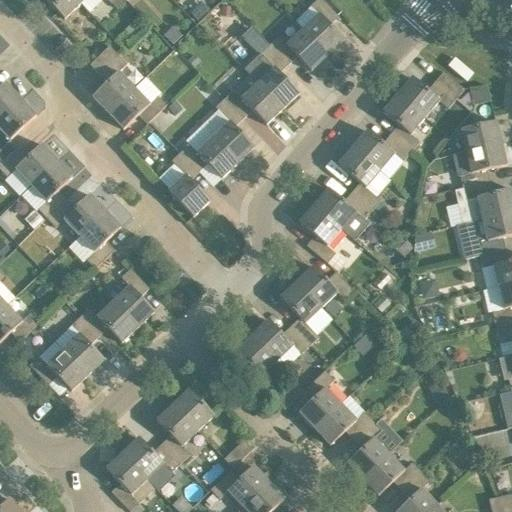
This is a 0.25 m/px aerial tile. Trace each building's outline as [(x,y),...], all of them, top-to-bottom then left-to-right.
[(42,0),(64,22),(80,6),(74,0),(42,0)] [(122,0),(117,0),(111,6),(116,12),(125,3),(122,0)] [(319,0),(310,9),(295,23),(303,32),(302,32),(327,59),(344,43),(330,28),(339,20),(320,0),(319,0)] [(229,8),(222,8),(221,18),(229,18),(229,8)] [(131,39),(139,33),(131,24),(124,31),(131,39)] [(172,28),(163,37),(172,47),(181,38),(172,28)] [(302,32),(286,48),(278,39),(269,48),(288,68),(297,59),(311,74),(327,59),(302,32)] [(288,68),(269,48),(260,57),(274,71),(258,86),(282,112),(299,97),(279,76),(288,68)] [(89,68),(98,77),(118,58),(109,49),(89,68)] [(193,56),(186,62),(192,69),(200,63),(193,56)] [(118,75),(126,67),(118,58),(98,77),(106,86),(92,100),(108,116),(133,91),(118,75)] [(467,84),(473,76),(455,61),(449,68),(467,84)] [(443,74),(435,84),(456,102),(464,92),(443,74)] [(250,78),(234,93),(224,102),(243,122),(252,113),(266,128),(282,112),(258,86),(250,78)] [(427,93),(412,80),(397,97),(425,120),(439,104),(448,111),(456,102),(435,84),(427,93)] [(476,103),(489,100),(486,84),(473,87),(476,103)] [(4,86),(0,89),(0,121),(20,102),(4,86)] [(133,91),(108,116),(123,132),(138,118),(146,127),(166,108),(157,99),(149,107),(133,91)] [(383,115),(398,128),(390,137),(411,155),(419,145),(410,137),(425,120),(397,97),(383,115)] [(0,121),(0,132),(10,143),(36,118),(20,102),(0,121)] [(183,111),(176,102),(167,109),(174,118),(183,111)] [(234,130),(243,122),(224,102),(215,111),(229,125),(213,140),(237,166),(254,150),(234,130)] [(466,154),(501,146),(496,124),(461,133),(466,154)] [(352,151),(380,174),(394,157),(403,164),(411,155),(390,137),(382,146),(367,133),(352,151)] [(199,175),(207,167),(221,182),(237,166),(213,140),(197,155),(189,147),(180,156),(199,175)] [(0,151),(0,169),(18,152),(10,144),(10,143),(0,151)] [(489,185),(487,173),(506,168),(501,146),(466,154),(453,157),(459,179),(460,179),(463,191),(489,185)] [(41,147),(27,161),(18,152),(0,169),(0,172),(7,180),(15,172),(31,188),(57,163),(41,147)] [(338,168),(359,186),(351,195),(372,213),(380,203),(365,191),(380,174),(352,151),(338,168)] [(190,183),(199,175),(180,156),(171,164),(185,178),(168,194),(193,220),(210,204),(190,183)] [(66,203),(58,194),(72,180),(57,163),(31,188),(46,204),(38,212),(46,221),(66,203)] [(511,191),(492,197),(489,185),(463,191),(471,225),(511,215),(511,191)] [(364,223),(372,213),(351,195),(343,205),(328,192),(313,209),(341,232),(355,215),(364,223)] [(89,198),(75,211),(66,203),(46,221),(55,230),(63,222),(79,238),(105,214),(89,198)] [(306,248),(327,266),(335,256),(326,249),(341,232),(313,209),(299,226),(314,239),(306,248)] [(105,214),(79,238),(94,255),(86,263),(94,272),(114,253),(106,244),(120,230),(105,214)] [(505,252),(503,240),(511,238),(511,215),(471,225),(479,259),(505,252)] [(434,250),(431,235),(415,237),(413,253),(434,250)] [(396,252),(404,259),(414,248),(406,241),(396,252)] [(0,260),(9,252),(1,243),(0,244),(0,260)] [(131,257),(121,247),(113,254),(123,265),(131,257)] [(511,263),(508,264),(505,252),(479,259),(482,271),(493,268),(498,290),(511,286),(511,263)] [(312,269),(296,285),(321,311),(337,295),(345,304),(354,295),(335,275),(326,284),(312,269)] [(122,271),(117,276),(120,280),(126,275),(122,271)] [(130,272),(121,280),(129,289),(113,304),(137,330),(154,315),(140,300),(149,292),(130,272)] [(280,300),(299,321),(290,329),(309,349),(318,340),(305,326),(321,311),(296,285),(280,300)] [(511,322),(511,286),(498,290),(503,311),(492,314),(495,326),(511,322)] [(98,340),(107,331),(121,346),(137,330),(113,304),(97,320),(89,311),(80,320),(98,340)] [(6,308),(0,313),(0,344),(10,335),(19,344),(39,325),(30,316),(21,324),(6,308)] [(103,363),(89,348),(98,340),(80,320),(70,329),(79,337),(62,353),(87,378),(103,363)] [(414,336),(422,328),(414,321),(406,329),(414,336)] [(511,322),(495,326),(498,338),(509,336),(511,347),(511,322)] [(317,357),(309,349),(290,329),(281,338),(268,323),(251,339),(276,364),(292,349),(300,358),(303,355),(311,363),(317,357)] [(259,380),(276,364),(251,339),(235,354),(259,380)] [(29,368),(48,388),(57,379),(70,394),(87,378),(62,353),(46,368),(38,359),(29,368)] [(299,415),(315,432),(340,407),(325,391),(334,383),(325,374),(305,392),(314,401),(299,415)] [(304,393),(295,384),(275,403),(284,412),(304,393)] [(173,408),(198,433),(214,418),(189,392),(173,408)] [(373,424),(364,415),(349,399),(340,407),(315,432),(330,448),(345,434),(353,443),(373,424)] [(156,424),(170,438),(161,447),(180,466),(189,458),(181,449),(198,433),(173,408),(156,424)] [(370,410),(364,415),(371,422),(376,417),(370,410)] [(353,443),(361,452),(347,466),(363,482),(388,457),(373,441),(382,433),(373,424),(353,443)] [(161,447),(152,455),(138,440),(122,456),(147,482),(163,466),(171,475),(180,466),(161,447)] [(224,462),(233,471),(252,452),(244,443),(224,462)] [(127,511),(132,511),(139,506),(155,490),(147,482),(122,456),(106,472),(120,486),(111,495),(127,511)] [(378,498),(393,484),(401,493),(421,474),(412,465),(404,473),(388,457),(363,482),(378,498)] [(210,492),(213,496),(218,501),(219,502),(227,494),(243,510),(269,485),(253,469),(238,483),(230,474),(210,492)] [(401,493),(410,502),(399,511),(431,511),(436,508),(421,492),(430,484),(421,474),(401,493)] [(273,511),(284,501),(269,485),(243,510),(244,511),(273,511)] [(218,501),(213,496),(206,503),(211,508),(218,501)] [(511,511),(511,496),(501,499),(503,511),(511,511)] [(491,511),(503,511),(501,499),(489,502),(491,511)] [(18,511),(8,502),(0,509),(0,511),(18,511)]
